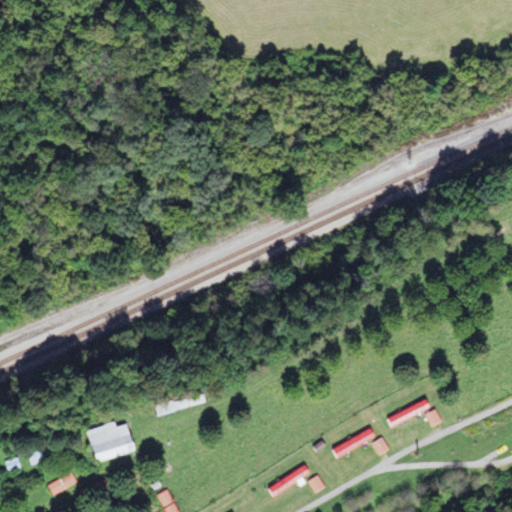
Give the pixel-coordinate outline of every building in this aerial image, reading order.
[(198,403),(195,394),(148,409),(151,418),(198,403)] [(382,421),(387,429),(424,409),(420,401),(382,421)] [(87,465),(126,453),(117,426),(108,429),(107,424),(77,433),(87,465)] [(327,451),(332,459),(369,439),(364,431),(327,451)] [(264,490),(269,499),(305,474),(299,466),(264,490)] [(43,488),(48,496),(70,483),(65,474),(43,488)] [(104,492),(99,482),(86,489),(91,499),(104,492)]
